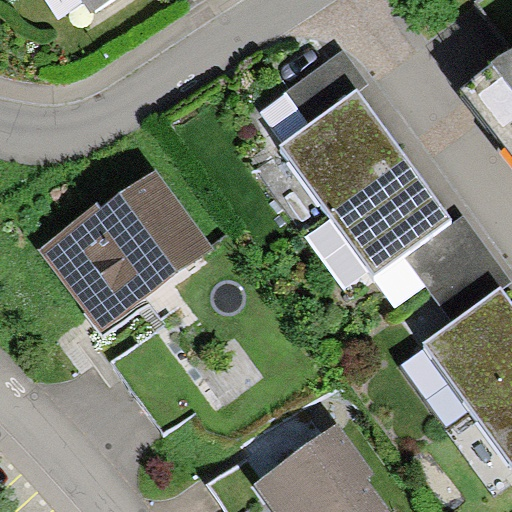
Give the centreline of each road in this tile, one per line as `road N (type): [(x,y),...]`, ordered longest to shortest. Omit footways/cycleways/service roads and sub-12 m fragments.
road 1 (residential): [(279,0),(105,112),(38,122),(0,114)]
road 2 (unclassified): [(0,395),(110,511)]
